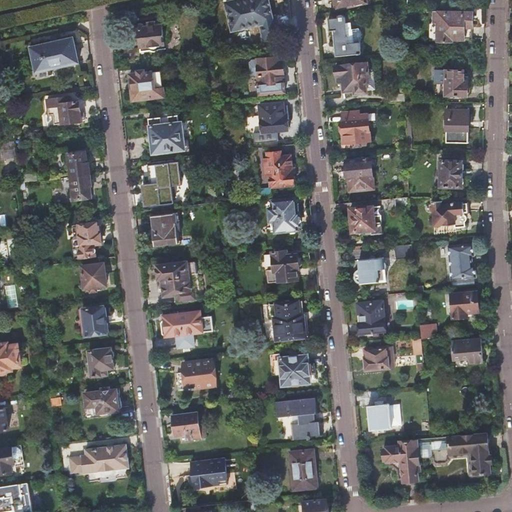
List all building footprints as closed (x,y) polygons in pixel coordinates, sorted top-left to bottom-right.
[(267,0),(241,0),(225,4),(231,32),(260,25),(263,41),(280,37),(275,17),(272,18),(267,0)] [(334,0),(337,8),(365,2),(364,0),(334,0)] [(435,12),(435,22),(438,22),(438,41),(452,41),(452,39),(472,39),(472,27),(473,13),(458,13),(456,11),(453,11),(452,13),(435,12)] [(338,18),(329,19),(330,31),(334,30),(336,56),(361,54),(359,43),(352,43),(351,29),(347,29),(345,18),(345,17),(344,15),(343,15),(341,15),(339,15),(338,17),(338,18)] [(134,28),(133,30),(134,32),(135,34),(136,36),(138,37),(140,48),(149,47),(150,48),(152,49),(154,49),(155,48),(157,48),(158,46),(164,46),(164,45),(165,45),(162,24),(146,26),(145,25),(143,24),(141,23),(139,23),(137,24),(136,25),(134,27),(134,28)] [(73,38),(30,48),(36,73),(79,63),(73,38)] [(279,64),(279,57),(257,59),(260,85),(285,83),(284,73),(285,73),(284,64),(283,64),(279,64)] [(367,63),(336,66),(338,81),(342,81),(343,91),(354,90),(355,94),(367,93),(366,80),(369,80),(367,63)] [(138,74),(130,74),(133,100),(143,99),(142,90),(154,89),(152,72),(144,73),(144,70),(137,71),(138,74)] [(446,70),(446,95),(468,95),(468,77),(464,77),(464,70),(446,70)] [(405,102),(405,94),(389,95),(389,103),(405,102)] [(54,125),(77,121),(77,117),(81,117),(78,101),(70,102),(69,96),(47,99),(49,115),(53,114),(54,125)] [(283,103),(260,106),(262,133),(288,130),(288,127),(290,127),(289,118),(284,118),(283,103)] [(447,110),(446,142),(468,142),(469,110),(447,110)] [(341,122),(340,124),(340,131),(342,133),(343,144),(371,141),(368,114),(360,115),(360,111),(343,113),(343,121),(341,121),(341,122)] [(178,115),(149,119),(153,154),(185,150),(185,149),(189,149),(186,122),(178,122),(178,115)] [(16,158),(14,141),(0,143),(0,147),(2,160),(16,158)] [(68,154),(71,176),(90,174),(88,163),(87,163),(85,152),(68,154)] [(269,166),(264,167),(265,178),(270,177),(271,187),(294,185),(293,173),(292,173),(291,156),(281,157),(281,152),(267,154),(268,160),(269,166)] [(348,180),(349,180),(353,179),(354,191),(374,189),(371,158),(361,159),(361,160),(347,161),(347,169),(347,171),(345,171),(345,178),(347,178),(348,180)] [(442,161),(442,186),(462,186),(462,161),(442,161)] [(182,185),(179,162),(147,166),(149,184),(141,185),(144,207),(174,203),(172,187),(182,185)] [(90,174),(71,176),(73,199),(91,197),(89,185),(91,185),(90,174)] [(410,208),(409,197),(395,198),(396,209),(410,208)] [(274,209),(269,210),(270,222),(275,221),(276,232),(297,230),(297,226),(300,226),(298,214),(295,214),(294,200),(273,202),(274,209)] [(433,201),(435,226),(455,224),(456,227),(457,227),(467,226),(466,221),(467,220),(468,219),(468,217),(468,216),(467,214),(466,214),(470,212),(469,202),(461,202),(460,202),(456,202),(456,201),(452,201),(452,203),(448,203),(448,204),(443,204),(442,201),(433,201)] [(373,207),(351,209),(353,231),(372,230),(373,234),(384,233),(382,215),(374,215),(373,207)] [(173,213),(151,216),(153,229),(152,230),(154,246),(179,243),(177,224),(174,224),(173,213)] [(98,222),(78,224),(81,245),(78,250),(79,259),(94,257),(93,244),(101,243),(98,222)] [(455,224),(435,226),(435,233),(457,231),(457,227),(456,227),(455,224)] [(0,266),(0,267),(0,266),(0,259),(10,258),(7,242),(1,243),(0,238),(0,266)] [(414,257),(413,244),(395,246),(397,259),(414,257)] [(474,244),(449,246),(452,279),(477,277),(476,265),(473,265),(473,256),(475,256),(474,244)] [(288,251),(272,253),(274,270),(267,271),(269,284),(298,281),(297,270),(300,270),(299,267),(301,265),(301,259),(298,258),(298,255),(288,256),(288,251)] [(355,275),(355,277),(356,279),(357,280),(358,281),(360,282),(362,282),(386,280),(385,271),(386,270),(386,268),(386,267),(385,265),(384,264),(383,257),(360,260),(361,269),(359,270),(357,271),(356,273),(355,275)] [(164,296),(174,295),(173,293),(178,292),(178,296),(179,303),(197,301),(196,290),(191,290),(189,275),(198,274),(197,262),(180,264),(180,263),(157,265),(158,280),(162,279),(164,296)] [(103,263),(82,266),(84,288),(90,287),(91,291),(96,291),(96,286),(106,285),(103,263)] [(477,292),(452,294),(454,318),(455,318),(457,320),(464,319),(466,317),(468,317),(467,313),(479,311),(477,292)] [(383,300),(357,303),(358,315),(360,314),(361,322),(359,322),(360,334),(386,331),(383,300)] [(300,302),(267,305),(268,320),(274,319),(276,341),(307,338),(306,327),(302,328),(300,302)] [(104,306),(82,308),(85,336),(107,333),(104,306)] [(164,320),(161,323),(163,334),(166,337),(213,331),(211,317),(202,318),(201,311),(178,314),(178,312),(175,312),(175,314),(169,315),(170,319),(164,320)] [(423,336),(435,336),(435,322),(423,323),(423,336)] [(470,355),(470,360),(484,359),(484,350),(483,345),(483,343),(482,335),(479,335),(453,338),(454,356),(456,356),(470,355)] [(8,343),(0,344),(0,372),(12,370),(12,366),(21,365),(18,345),(8,347),(8,343)] [(367,357),(365,357),(366,369),(390,367),(388,347),(366,349),(367,357)] [(90,350),(85,351),(87,361),(91,361),(91,366),(89,367),(91,376),(107,374),(106,369),(114,367),(111,348),(90,350)] [(310,374),(309,366),(308,356),(280,358),(280,355),(270,356),(273,376),(281,375),(282,386),(311,384),(310,374)] [(471,364),(470,360),(470,355),(456,356),(456,365),(471,364)] [(213,360),(184,363),(188,389),(216,386),(213,360)] [(102,391),(86,394),(87,406),(97,405),(98,412),(100,412),(101,415),(108,414),(108,411),(118,410),(118,408),(120,408),(121,406),(120,398),(117,399),(116,390),(110,390),(109,388),(102,389),(102,391)] [(316,399),(277,402),(278,417),(300,415),(301,423),(295,424),(296,439),(311,438),(310,435),(320,434),(319,422),(317,422),(316,413),(317,413),(316,399)] [(390,404),(368,406),(370,430),(392,428),(390,404)] [(0,430),(8,429),(5,408),(0,408),(0,430)] [(198,413),(173,416),(175,435),(186,434),(187,440),(201,438),(198,413)] [(489,432),(431,437),(433,457),(434,457),(434,461),(437,463),(448,462),(451,459),(451,457),(461,456),(463,455),(469,454),(471,456),(471,462),(470,464),(471,474),(472,475),(483,474),(483,473),(492,473),(491,463),(494,463),(493,454),(490,454),(489,432)] [(433,457),(431,437),(418,439),(400,441),(400,445),(386,446),(386,449),(383,449),(384,459),(387,459),(387,461),(400,460),(402,461),(404,481),(406,481),(406,483),(416,482),(416,479),(419,479),(418,470),(420,470),(419,459),(433,457)] [(71,457),(69,457),(69,459),(70,459),(71,472),(70,472),(71,474),(73,474),(73,473),(84,472),(84,473),(129,468),(126,445),(86,450),(86,455),(82,456),(71,458),(71,457)] [(0,474),(12,473),(11,466),(19,465),(16,448),(9,449),(9,448),(0,449),(0,474)] [(314,451),(291,453),(294,490),(317,488),(314,451)] [(197,487),(214,485),(214,482),(228,480),(225,458),(192,462),(193,475),(194,481),(196,481),(197,487)] [(10,487),(0,489),(0,511),(32,511),(31,503),(26,504),(25,497),(30,496),(28,485),(15,487),(15,485),(10,486),(10,487)] [(304,511),(328,511),(327,500),(303,502),(304,511)]
